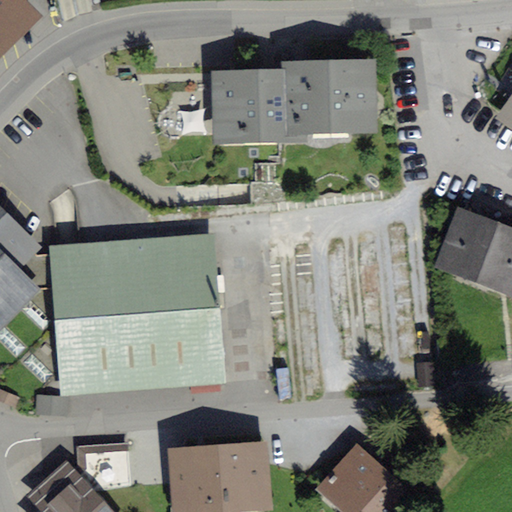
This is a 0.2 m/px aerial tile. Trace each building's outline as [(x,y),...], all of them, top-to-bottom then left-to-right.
[(0,41),(20,22),(0,1),(0,41)] [(292,73),(293,81),(222,83),(223,135),(296,133),(296,125),(367,123),(365,71),(292,73)] [(511,238),(462,219),(455,236),(463,239),(454,264),(505,284),(511,266),(511,238)] [(0,316),(26,291),(4,270),(27,247),(0,220),(0,316)] [(182,260),(59,270),(67,373),(191,363),(193,385),(219,384),(207,235),(180,237),(182,260)] [(244,258),(245,319),(274,318),(273,258),(244,258)] [(18,407),(22,398),(0,388),(0,400),(6,403),(18,407)] [(377,466),(361,452),(337,479),(334,476),(329,482),(332,484),(328,488),(354,511),(387,511),(401,497),(399,495),(403,490),(389,477),(385,482),(373,471),(377,466)] [(182,506),(262,500),(258,454),(178,460),(182,506)] [(84,511),(74,500),(85,490),(66,468),(35,495),(49,511),(84,511)]
